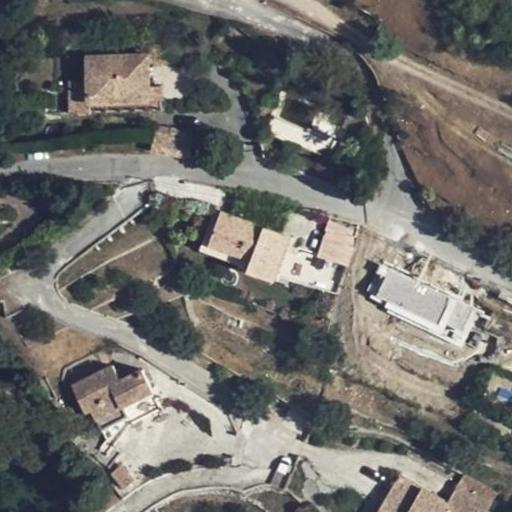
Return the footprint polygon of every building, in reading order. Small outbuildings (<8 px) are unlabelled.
[(149,45),(149,56),(149,64),(180,65),(180,49),(149,45)] [(149,64),(149,56),(88,57),(87,81),(88,102),(150,100),(150,86),(149,64)] [(88,112),(88,102),(87,81),(68,82),(68,112),(88,112)] [(163,87),(150,86),(150,100),(163,100),(163,87)] [(370,134),(365,117),(349,110),(343,127),(370,134)] [(152,154),(190,159),(193,136),(187,136),(187,131),(172,128),(172,132),(154,130),(152,154)] [(251,260),(248,270),(273,279),(289,238),(222,212),(210,245),(251,260)] [(349,264),(355,247),(324,238),(319,254),(349,264)] [(384,314),(475,348),(492,302),(456,289),(454,293),(379,266),(367,296),(388,304),(384,314)] [(133,418),(128,408),(158,395),(149,373),(127,382),(121,370),(82,389),(92,413),(98,411),(108,431),(133,418)] [(306,416),(280,401),(269,418),(296,434),(306,416)] [(127,482),(137,486),(141,480),(126,468),(119,477),(127,482)] [(401,475),(380,511),(466,511),(449,503),(401,475)] [(460,483),(449,503),(466,511),(484,511),(491,500),(460,483)]
